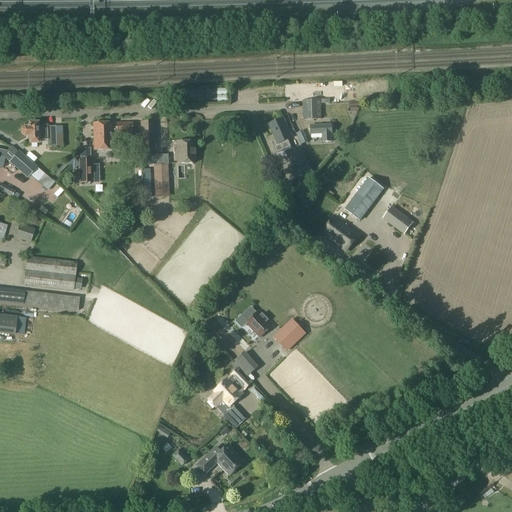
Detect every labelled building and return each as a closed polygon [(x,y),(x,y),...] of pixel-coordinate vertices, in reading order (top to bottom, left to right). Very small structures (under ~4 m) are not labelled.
[(214,89),(214,100),(224,100),(223,88),(214,89)] [(275,140),(271,142),(277,155),(291,148),(288,140),(292,138),(283,119),(269,125),(275,140)] [(141,123),(142,157),(155,156),(154,122),(141,123)] [(24,128),(21,130),(21,134),(25,136),(29,136),(29,143),(38,143),(38,140),(47,140),(47,148),(56,147),(55,126),(47,127),(47,125),(38,126),(38,123),(29,123),(29,128),(24,128)] [(111,127),(110,124),(93,124),(94,141),(95,140),(95,150),(105,150),(105,140),(111,140),(111,134),(116,133),(132,133),(132,123),(116,123),(116,127),(111,127)] [(311,126),(311,135),(322,134),(322,142),(332,142),(332,135),(333,135),(333,134),(332,134),(332,125),(311,126)] [(303,131),(296,134),(301,145),(308,142),(303,131)] [(177,164),(195,163),(194,142),(176,143),(177,164)] [(0,157),(4,159),(27,179),(37,168),(19,152),(18,152),(11,146),(10,148),(9,147),(6,151),(0,149),(0,157)] [(301,148),(290,153),(297,168),(308,164),(301,148)] [(92,159),(79,159),(79,183),(93,183),(92,159)] [(168,197),(168,185),(167,165),(154,166),(156,198),(168,197)] [(383,190),(368,179),(362,187),(377,198),(383,190)] [(290,182),(277,188),(282,198),(295,192),(290,182)] [(0,190),(12,196),(15,191),(0,183),(0,190)] [(351,201),(345,210),(360,221),(366,213),(351,201)] [(413,223),(408,219),(392,207),(385,217),(400,229),(405,233),(413,223)] [(465,226),(481,227),(482,216),(465,215),(465,226)] [(322,234),(346,252),(359,235),(334,217),(322,234)] [(14,238),(30,243),(34,229),(18,224),(14,238)] [(357,252),(379,268),(392,251),(370,235),(357,252)] [(27,257),(23,285),(73,291),(76,263),(27,257)] [(45,295),(23,293),(0,290),(0,303),(78,312),(79,299),(45,295)] [(260,316),(257,313),(246,323),(260,338),(271,327),(266,322),(268,320),(262,314),(260,316)] [(0,315),(0,332),(14,334),(16,317),(0,315)] [(293,321),(276,337),(287,349),(304,333),(293,321)] [(259,367),(245,351),(233,362),(238,368),(229,376),(243,392),(253,384),(247,377),(259,367)] [(228,378),(214,392),(206,399),(216,409),(223,402),(229,408),(243,395),(228,378)] [(231,412),(224,419),(233,428),(240,421),(231,412)] [(224,436),(229,431),(225,426),(219,432),(224,436)] [(167,452),(172,448),(167,443),(162,448),(167,452)] [(244,462),(228,445),(221,452),(216,446),(195,466),(205,476),(218,463),(229,475),(244,462)] [(171,456),(182,467),(189,460),(179,449),(171,456)]
